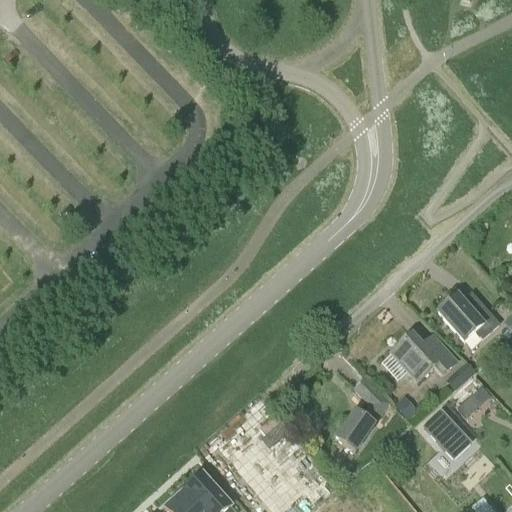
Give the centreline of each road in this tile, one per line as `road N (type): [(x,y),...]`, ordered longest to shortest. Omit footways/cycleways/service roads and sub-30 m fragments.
road 1 (unclassified): [(25,511),(337,231),(368,192)]
road 2 (residential): [(272,396),(511,180)]
road 3 (unclassified): [(368,192),(383,151),(366,13)]
road 4 (unclassified): [(299,70),(335,96),(351,121),(368,192)]
road 5 (unclassified): [(198,0),(223,43),(248,61),(299,70)]
